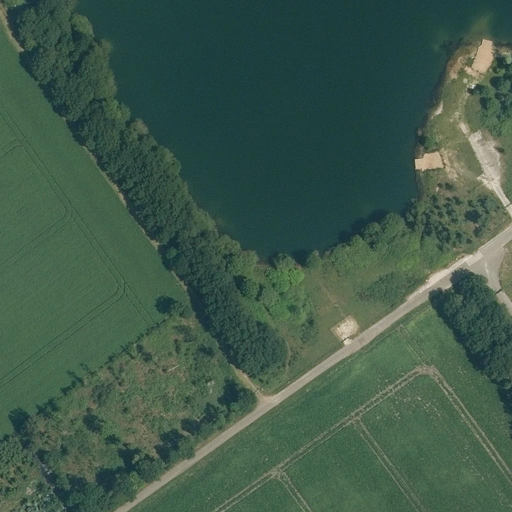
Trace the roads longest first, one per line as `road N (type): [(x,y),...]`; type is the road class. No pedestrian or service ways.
road 1 (unclassified): [(511,230),(117,511)]
road 2 (track): [(267,406),(0,8)]
